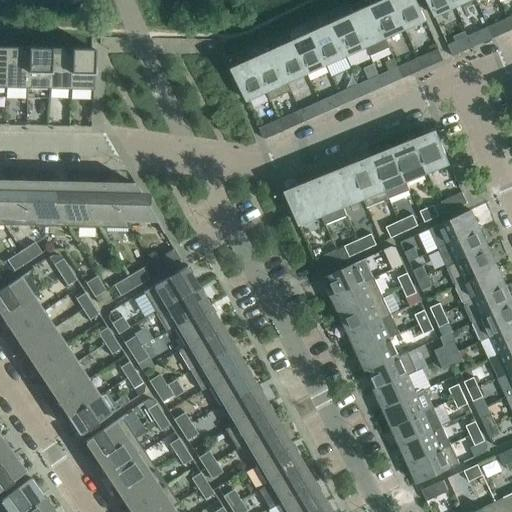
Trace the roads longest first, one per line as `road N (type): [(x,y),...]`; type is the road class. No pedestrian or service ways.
road 1 (residential): [(377,511),(181,150)]
road 2 (residential): [(458,77),(242,176),(181,150)]
road 3 (residential): [(0,143),(181,150)]
road 4 (residential): [(181,150),(123,0)]
road 5 (residential): [(84,511),(0,383)]
road 6 (residential): [(511,207),(458,77)]
